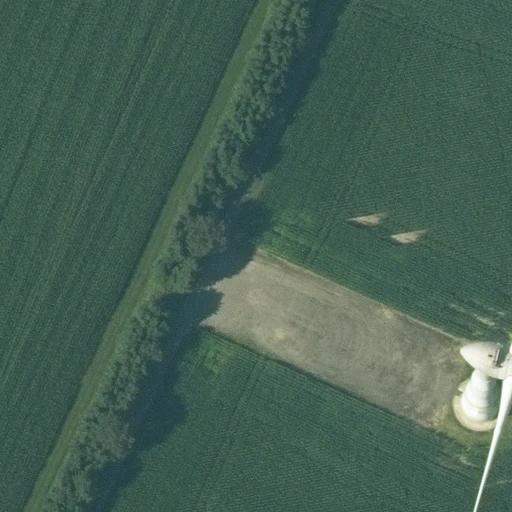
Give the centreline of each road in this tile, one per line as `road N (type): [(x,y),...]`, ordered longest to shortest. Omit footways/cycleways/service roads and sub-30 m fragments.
road 1 (unclassified): [(330,0),(90,511)]
road 2 (track): [(199,275),(444,387)]
